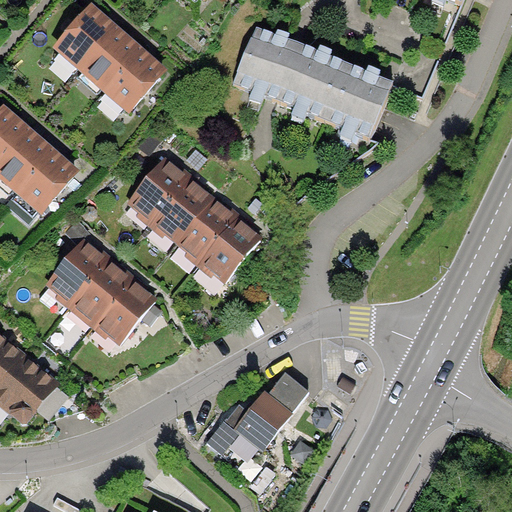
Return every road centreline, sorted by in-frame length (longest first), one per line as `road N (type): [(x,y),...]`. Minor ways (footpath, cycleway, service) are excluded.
road 1 (residential): [(332,325),(318,265),(329,227),(468,95),(506,0)]
road 2 (residential): [(100,445),(292,338),(332,325)]
road 3 (secondary): [(431,373),(511,210)]
road 4 (secondary): [(355,511),(431,373)]
